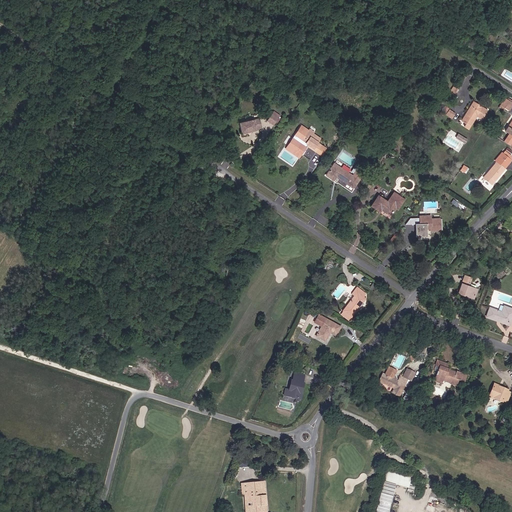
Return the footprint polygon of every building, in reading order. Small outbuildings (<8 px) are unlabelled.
[(485,113),(488,108),(483,106),(484,105),(475,99),(463,118),(473,123),(481,111),(485,113)] [(511,109),(511,108),(511,105),(503,100),(499,105),(505,110),(508,107),(511,109)] [(278,115),(269,110),(264,118),(273,123),(278,115)] [(260,127),(258,116),(238,121),(240,132),(242,133),(250,131),(250,130),(255,129),(255,128),(260,127)] [(308,128),(304,125),(297,135),(306,141),(305,142),(319,151),(324,144),(315,139),(318,135),(308,128)] [(510,160),(511,158),(511,152),(505,147),(501,153),(510,160)] [(498,177),(508,164),(500,158),(494,165),(492,164),(490,166),(491,168),(489,170),(498,177)] [(337,180),(353,190),(365,172),(357,168),(351,177),(334,166),(327,178),(335,183),(337,180)] [(397,207),(399,207),(405,197),(395,191),(389,202),(381,197),(374,208),(380,212),(382,211),(391,217),(397,207)] [(432,232),(440,232),(440,221),(433,221),(433,217),(423,217),(422,228),(419,228),(419,237),(425,237),(425,230),(432,230),(432,232)] [(464,283),(472,286),(475,278),(467,275),(464,283)] [(477,296),(480,289),(472,286),(464,283),(460,292),(466,294),(467,292),(477,296)] [(344,313),(352,319),(366,301),(364,299),(367,295),(358,289),(355,293),(357,295),(353,301),(344,313)] [(488,317),(511,325),(511,323),(511,306),(511,307),(510,311),(502,308),(502,311),(491,308),(488,317)] [(335,335),(341,326),(320,313),(317,318),(324,322),(322,325),(316,334),(325,340),(330,332),(335,335)] [(455,383),(457,383),(461,371),(455,369),(454,371),(446,368),(448,363),(435,358),(431,369),(435,371),(435,372),(438,373),(435,379),(443,382),(444,379),(450,382),(450,383),(454,385),(455,383)] [(402,397),(409,380),(413,382),(416,374),(408,370),(405,378),(402,377),(400,383),(398,382),(399,381),(397,377),(389,373),(384,385),(397,390),(395,395),(402,397)] [(303,396),(305,384),(303,383),(304,379),(295,377),(294,381),(292,381),(289,392),(303,396)] [(501,388),(495,386),(492,394),(497,396),(496,400),(503,403),(503,401),(508,403),(511,394),(507,393),(508,391),(502,388),(502,389),(500,389),(501,388)] [(410,487),(413,477),(388,470),(386,481),(410,487)] [(267,511),(265,482),(242,483),(243,494),(245,494),(250,494),(251,511),(267,511)]
